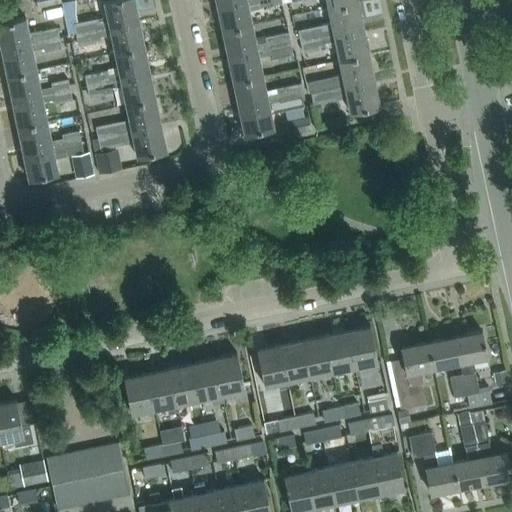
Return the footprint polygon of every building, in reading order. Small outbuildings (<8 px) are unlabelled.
[(106,22),(95,24),(94,20),(77,24),(73,25),(74,32),(75,35),(96,30),(107,28),(136,22),(131,0),(110,0),(101,2),(106,22)] [(220,31),(250,25),(247,12),(280,5),(279,0),(237,0),(215,5),(220,31)] [(304,0),(323,0),(326,9),(355,3),(354,0),(289,0),(290,2),(304,0)] [(361,29),(355,3),(326,9),(329,25),(297,32),(299,42),(322,37),(331,35),(361,29)] [(75,14),(64,16),(68,34),(74,32),(73,25),(77,24),(75,14)] [(0,23),(0,50),(29,44),(40,42),(58,39),(55,27),(27,34),(24,18),(0,23)] [(112,54),(142,48),(136,22),(107,28),(112,54)] [(250,25),(220,31),(226,57),(289,44),(287,33),(253,40),(250,25)] [(337,61),(366,55),(361,29),(331,35),(337,61)] [(82,45),(98,42),(96,30),(75,35),(77,46),(82,45)] [(323,43),(322,37),(299,42),(301,53),(324,48),(323,43)] [(42,53),(60,49),(58,39),(40,42),(41,49),(42,53)] [(35,70),(29,44),(0,50),(5,76),(35,70)] [(226,57),(231,83),(261,77),(258,62),(291,55),(289,44),(226,57)] [(118,80),(147,74),(142,48),(112,54),(118,80)] [(308,82),(310,93),(332,89),(342,87),(372,81),(366,55),(337,61),(340,76),(308,82)] [(35,70),(5,76),(11,102),(40,96),(35,70)] [(106,72),(83,77),(85,87),(85,88),(108,83),(106,75),(106,72)] [(118,80),(123,106),(153,100),(147,74),(118,80)] [(266,102),(261,77),(231,83),(236,108),(266,102)] [(51,94),(67,91),(65,80),(48,84),(51,94)] [(377,107),(372,81),(342,87),(348,113),(377,107)] [(88,99),(110,94),(109,88),(108,83),(85,88),(88,99)] [(296,84),(274,88),(277,100),(299,95),(296,84)] [(332,89),(310,93),(313,104),(334,100),(332,89)] [(70,101),(67,91),(51,94),(52,101),(53,105),(70,101)] [(266,102),(236,108),(242,135),(272,128),(269,113),(301,106),(299,95),(277,100),(266,102)] [(40,96),(11,102),(16,128),(45,122),(40,96)] [(158,126),(153,100),(123,106),(129,132),(158,126)] [(288,132),(310,128),(307,115),(286,120),(288,132)] [(16,128),(21,154),(51,148),(45,122),(16,128)] [(96,139),(119,134),(117,122),(94,127),(96,139)] [(164,152),(158,126),(129,132),(119,134),(96,139),(99,150),(131,143),(135,158),(164,152)] [(61,146),(78,142),(76,131),(59,135),(61,146)] [(61,146),(51,148),(21,154),(27,180),(56,174),(53,160),(64,157),(64,156),(80,152),(78,142),(61,146)] [(110,150),(95,153),(99,173),(115,169),(110,150)] [(73,155),(77,176),(91,173),(87,152),(73,155)] [(353,368),(376,363),(368,326),(345,331),(353,368)] [(345,331),(323,336),(330,372),(353,368),(345,331)] [(480,332),(453,337),(458,362),(458,363),(460,374),(461,374),(466,395),(468,407),(491,403),(488,385),(477,387),(472,360),(485,357),(480,332)] [(300,340),(308,377),(330,372),(323,336),(300,340)] [(458,362),(453,337),(427,342),(431,367),(458,363),(458,362)] [(308,377),(300,340),(277,345),(285,382),(287,381),(308,377)] [(427,342),(400,347),(405,373),(393,375),(400,408),(425,403),(419,370),(431,367),(427,342)] [(285,382),(277,345),(255,350),(262,387),(278,383),(279,389),(288,387),(287,381),(285,382)] [(244,400),(243,391),(235,354),(213,359),(220,396),(234,393),(235,402),(244,400)] [(222,403),(220,396),(213,359),(190,364),(198,400),(212,398),(213,405),(222,403)] [(199,407),(198,400),(190,364),(168,368),(175,405),(189,402),(190,409),(199,407)] [(175,405),(168,368),(145,373),(153,409),(175,405)] [(509,379),(506,369),(492,372),(494,382),(509,379)] [(145,373),(123,377),(130,414),(153,409),(145,373)] [(447,377),(451,398),(466,395),(461,374),(460,374),(447,377)] [(386,408),(384,397),(367,400),(368,411),(386,408)] [(15,401),(0,404),(0,442),(13,440),(15,446),(33,442),(29,424),(20,426),(15,401)] [(511,415),(511,402),(502,405),(503,411),(510,416),(511,415)] [(356,403),(337,406),(340,417),(358,414),(356,403)] [(321,410),(323,421),(340,417),(337,406),(321,410)] [(400,423),(406,422),(410,421),(407,408),(400,410),(396,411),(399,423),(400,423)] [(471,424),(485,421),(482,410),(469,413),(471,424)] [(459,427),(471,424),(469,413),(469,411),(456,414),(459,427)] [(314,423),(312,412),(292,416),(294,427),(314,423)] [(275,419),(278,430),(294,427),(292,416),(275,419)] [(385,427),(383,416),(366,419),(368,431),(385,427)] [(206,434),(205,435),(207,446),(226,442),(223,431),(220,431),(217,419),(203,422),(206,434)] [(368,431),(366,419),(347,423),(349,434),(368,431)] [(476,446),(489,443),(485,421),(471,424),(476,446)] [(464,448),(476,446),(471,424),(459,427),(464,448)] [(233,429),(235,440),(253,436),(250,425),(233,429)] [(338,425),(320,429),(322,440),(340,436),(338,425)] [(304,444),(322,440),(320,429),(302,433),(304,444)] [(451,463),(448,448),(447,448),(448,450),(434,452),(430,432),(408,437),(412,458),(423,455),(425,468),(424,468),(429,493),(456,488),(451,463)] [(205,435),(188,438),(190,449),(207,446),(205,435)] [(276,450),(294,446),(292,436),(274,439),(276,450)] [(178,440),(160,444),(162,455),(181,451),(178,440)] [(112,470),(124,468),(119,442),(106,445),(112,470)] [(370,445),(372,456),(380,493),(403,488),(396,452),(382,454),(380,443),(370,445)] [(479,457),(478,458),(483,483),(510,478),(505,452),(492,455),(489,443),(476,446),(479,457)] [(145,459),(162,455),(160,444),(142,448),(145,459)] [(94,447),(100,473),(112,470),(106,445),(94,447)] [(249,445),(232,448),(234,459),(251,456),(249,445)] [(456,488),(483,483),(478,458),(479,457),(476,446),(464,448),(466,460),(451,463),(456,488)] [(100,473),(94,447),(82,450),(88,475),(100,473)] [(214,452),(217,463),(234,459),(232,448),(214,452)] [(70,452),(76,478),(88,475),(82,450),(70,452)] [(76,478),(70,452),(58,455),(63,480),(76,478)] [(186,458),(189,469),(207,465),(205,454),(186,458)] [(46,457),(51,483),(63,480),(58,455),(46,457)] [(380,493),(372,456),(350,461),(358,498),(380,493)] [(172,472),(189,469),(186,458),(170,461),(172,472)] [(48,480),(43,459),(19,464),(23,486),(48,480)] [(327,465),(335,502),(358,498),(350,461),(327,465)] [(160,463),(142,467),(144,479),(163,476),(160,463)] [(289,511),(312,507),(305,470),(302,470),(301,464),(282,468),(283,474),(282,475),(289,511)] [(305,470),(312,507),(335,502),(327,465),(305,470)] [(112,470),(117,496),(129,493),(124,468),(112,470)] [(100,473),(105,498),(117,496),(112,470),(100,473)] [(93,501),(105,498),(100,473),(88,475),(93,501)] [(88,475),(76,478),(81,503),(93,501),(88,475)] [(7,478),(0,479),(0,491),(9,489),(7,478)] [(69,506),(81,503),(76,478),(63,480),(69,506)] [(268,511),(262,479),(239,484),(245,511),(268,511)] [(69,506),(63,480),(51,483),(57,508),(69,506)] [(196,493),(194,494),(197,511),(221,511),(216,489),(206,491),(204,482),(194,484),(196,493)] [(216,489),(221,511),(245,511),(239,484),(216,489)] [(171,489),(173,498),(171,499),(174,511),(197,511),(194,494),(183,496),(181,487),(171,489)] [(35,501),(33,490),(17,494),(20,505),(35,501)] [(147,494),(149,503),(136,506),(137,511),(174,511),(171,499),(159,501),(157,492),(147,494)] [(6,496),(0,497),(0,509),(9,507),(6,496)]
